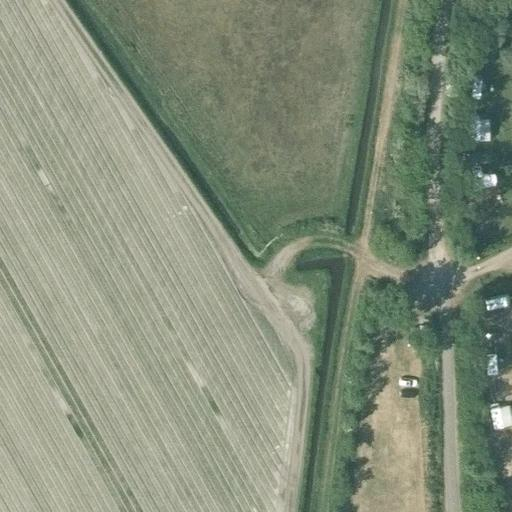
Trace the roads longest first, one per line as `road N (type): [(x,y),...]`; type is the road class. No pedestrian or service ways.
road 1 (track): [(440,283),(432,93),(442,0)]
road 2 (track): [(394,417),(397,322),(414,294),(440,283)]
